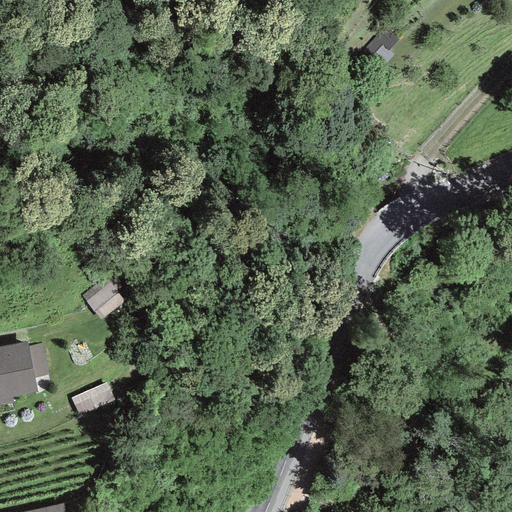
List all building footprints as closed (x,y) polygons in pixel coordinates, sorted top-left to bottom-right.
[(384,27),(365,47),(383,65),(393,55),(388,50),(398,40),(384,27)] [(0,226),(0,257),(13,252),(0,226)] [(110,275),(82,296),(99,319),(127,298),(110,275)] [(27,341),(0,346),(0,407),(1,408),(0,405),(12,403),(10,397),(37,392),(34,378),(28,346),(27,341)] [(42,344),(28,346),(34,378),(48,375),(42,344)] [(105,383),(71,398),(79,417),(113,402),(105,383)] [(64,511),(63,503),(23,511),(64,511)]
